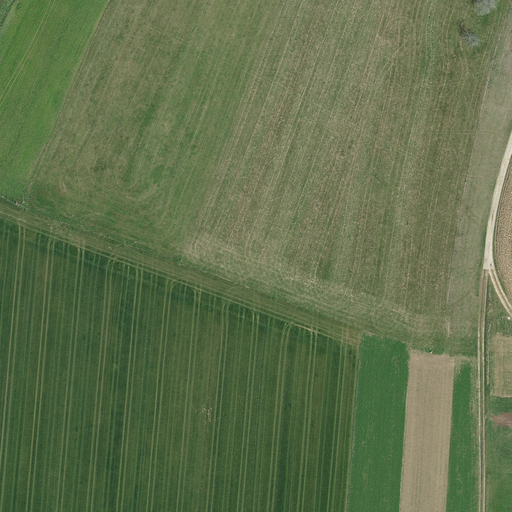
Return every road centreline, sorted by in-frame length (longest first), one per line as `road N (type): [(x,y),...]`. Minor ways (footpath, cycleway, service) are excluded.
road 1 (track): [(486,260),(480,511)]
road 2 (track): [(511,139),(486,246),(511,308)]
